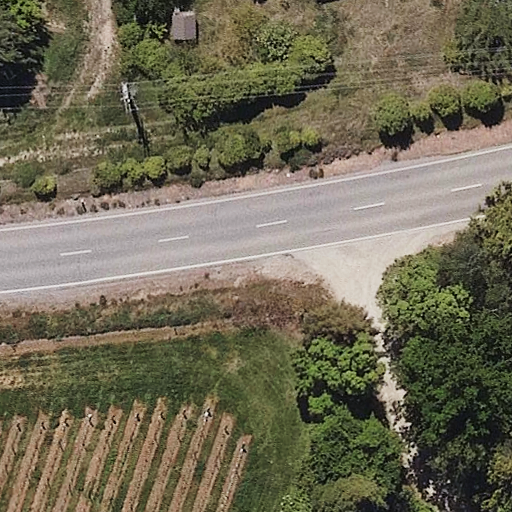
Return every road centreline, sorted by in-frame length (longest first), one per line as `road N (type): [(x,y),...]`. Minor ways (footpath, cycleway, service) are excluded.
road 1 (tertiary): [(0,261),(511,178)]
road 2 (track): [(261,511),(290,399),(278,360),(0,378)]
road 3 (track): [(0,155),(30,151),(70,116),(99,59),(102,0)]
